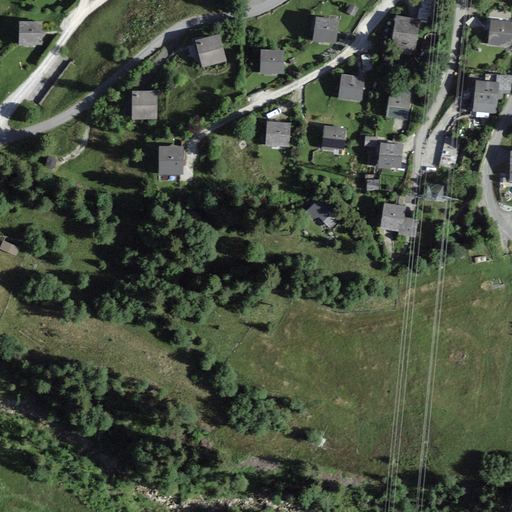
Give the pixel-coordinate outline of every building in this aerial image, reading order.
[(260,0),(249,0),(249,8),(260,8),(260,0)] [(420,20),(395,16),(393,30),(390,44),(415,48),(417,34),(420,20)] [(339,20),(317,17),(315,30),(313,43),(335,46),(337,32),(339,20)] [(511,20),(491,18),(490,31),(488,44),(510,47),(511,34),(511,20)] [(41,20),(19,20),(19,33),(18,46),(41,46),(41,33),(41,20)] [(219,36),(197,40),(199,52),(202,65),(224,61),(221,48),(219,36)] [(284,50),(262,49),(262,62),(261,76),(284,76),(284,63),(284,50)] [(364,75),(342,73),(340,86),(338,99),(361,101),(362,88),(364,75)] [(499,90),(509,91),(511,76),(497,75),(496,81),(477,79),(474,103),(497,106),(499,90)] [(156,92),(134,91),(133,104),(133,117),(155,118),(156,104),(156,92)] [(411,94),(389,91),(387,104),(386,117),(408,120),(410,106),(411,94)] [(290,122),(268,120),(267,133),(266,146),(288,148),(289,134),(290,122)] [(347,127),(325,124),(323,137),(322,150),(344,153),(346,139),(347,127)] [(366,145),(378,145),(378,135),(366,135),(366,145)] [(403,143),(381,141),(380,154),(379,167),(401,169),(402,156),(403,143)] [(183,147),(160,146),(160,159),(159,172),(182,173),(182,159),(183,147)] [(324,195),(305,211),(313,220),(319,215),(329,226),(342,215),(324,195)] [(398,234),(415,237),(418,217),(405,215),(406,205),(385,202),(381,227),(398,230),(398,234)] [(0,247),(17,254),(21,245),(4,239),(0,247)]
